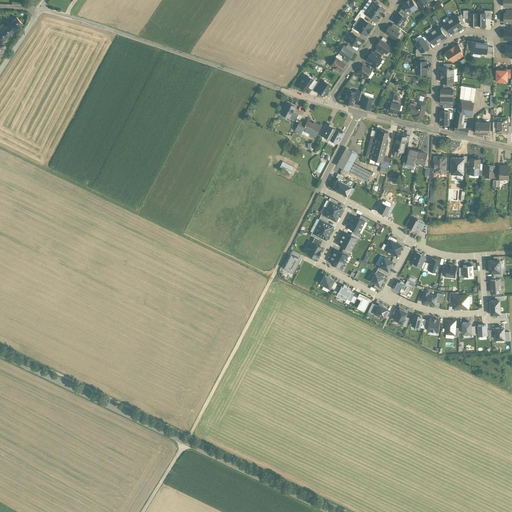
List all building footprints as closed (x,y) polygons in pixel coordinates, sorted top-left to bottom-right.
[(418,8),(412,0),(407,0),(403,3),(404,5),(406,8),(409,6),(411,9),(412,11),(418,8)] [(375,2),(373,1),(365,12),(365,13),(366,14),(376,20),(380,15),(381,15),(383,12),(382,11),(384,9),(381,6),(380,4),(379,3),(376,4),(375,2)] [(406,12),(401,9),(399,13),(406,18),(409,14),(406,12)] [(399,13),(399,12),(393,20),(401,25),(406,18),(399,13)] [(457,29),(462,26),(461,24),(459,20),(460,20),(458,16),(457,15),(450,19),(457,29)] [(17,17),(12,21),(17,27),(22,23),(17,17)] [(363,19),(361,18),(355,27),(360,30),(366,35),(367,32),(368,33),(371,28),(371,27),(372,25),(363,19)] [(451,33),(457,29),(450,19),(444,23),(445,25),(450,32),(451,33)] [(12,21),(7,25),(13,31),(17,27),(12,21)] [(7,25),(3,30),(8,35),(13,31),(7,25)] [(391,27),(389,26),(385,32),(395,39),(399,33),(397,31),(391,27)] [(440,40),(446,36),(445,35),(440,28),(439,26),(433,30),(440,40)] [(434,44),(440,40),(433,30),(428,34),(429,36),(433,42),(434,44)] [(358,37),(352,33),(350,35),(350,34),(348,37),(348,38),(347,40),(356,46),(358,43),(359,44),(360,41),(361,39),(358,37)] [(424,41),(423,38),(416,42),(417,44),(416,45),(418,48),(419,47),(422,52),(429,47),(428,46),(424,41)] [(481,40),(472,39),(472,42),(471,50),(471,51),(476,52),(476,53),(481,53),(486,53),(487,46),(488,43),(481,42),(481,40)] [(390,46),(380,40),(376,46),(377,47),(384,51),(386,52),(390,46)] [(458,44),(452,48),(458,58),(463,55),(461,52),(463,51),(458,44)] [(346,47),(344,45),(339,53),(344,56),(348,59),(353,52),(351,50),(346,47)] [(452,48),(445,52),(450,59),(452,58),(453,61),(458,58),(452,48)] [(373,53),(372,52),(366,60),(371,63),(376,66),(381,58),(379,57),(373,53)] [(341,61),(336,58),(331,65),(340,71),(344,64),(341,61)] [(416,61),(416,72),(420,72),(420,73),(427,73),(427,68),(428,68),(428,64),(427,64),(427,61),(425,61),(416,61)] [(371,70),(363,64),(357,72),(367,76),(371,70)] [(506,70),(497,70),(496,70),(496,80),(497,80),(507,80),(507,81),(507,80),(507,77),(507,70),(506,70)] [(313,79),(306,75),(299,85),(301,86),(300,86),(301,87),(303,89),(304,89),(305,89),(306,90),(308,86),(313,79)] [(313,79),(308,86),(312,89),(316,83),(317,82),(313,79)] [(319,85),(316,90),(324,96),(331,86),(323,80),(319,85)] [(476,88),(461,86),(460,100),(468,101),(473,102),(476,88)] [(355,92),(347,90),(344,101),(352,104),(353,99),(355,92)] [(399,95),(395,94),(392,102),(392,103),(390,110),(398,112),(400,105),(400,104),(400,101),(398,101),(399,95)] [(372,98),(364,95),(362,101),(360,106),(369,109),(372,98)] [(426,103),(419,101),(418,103),(411,101),(410,105),(409,105),(407,111),(415,113),(415,116),(422,118),(426,103)] [(294,106),(286,102),(281,113),(288,117),(289,117),(291,112),(294,106)] [(467,108),(459,106),(458,110),(463,111),(463,113),(469,114),(471,115),(472,108),(467,108)] [(444,111),(441,111),(441,124),(449,125),(449,112),(449,111),(444,111)] [(297,115),(291,112),(289,117),(288,117),(288,118),(294,121),(297,115)] [(508,118),(499,118),(499,122),(499,126),(496,126),(496,132),(503,132),(503,134),(507,134),(507,132),(508,132),(508,125),(508,118)] [(321,126),(315,123),(315,124),(307,120),(305,124),(303,129),(310,132),(309,133),(315,137),(321,126)] [(299,121),(295,130),(301,133),(303,129),(305,124),(299,121)] [(490,122),(476,122),(475,133),(490,133),(490,122)] [(327,123),(320,134),(323,136),(329,124),(327,123)] [(339,131),(330,127),(331,125),(329,124),(323,136),(335,142),(341,131),(340,130),(339,131)] [(461,125),(455,124),(454,130),(467,133),(468,127),(467,127),(464,126),(461,125)] [(380,130),(379,130),(378,134),(375,133),(374,136),(386,140),(388,132),(380,130)] [(341,131),(335,142),(338,144),(344,132),(341,131)] [(406,136),(398,134),(394,149),(393,155),(398,156),(399,151),(403,152),(406,141),(407,136),(406,136)] [(374,136),(371,136),(365,158),(382,162),(383,156),(387,140),(386,140),(374,136)] [(357,153),(346,148),(337,165),(348,171),(353,162),(357,153)] [(417,151),(410,149),(408,156),(408,157),(407,162),(414,164),(415,161),(417,151)] [(427,153),(417,151),(415,161),(425,164),(427,153)] [(390,158),(383,156),(382,162),(379,172),(386,174),(390,158)] [(446,157),(434,156),(434,169),(434,172),(446,173),(446,157)] [(452,157),(452,173),(463,173),(464,162),(464,158),(452,157)] [(480,159),(470,159),(469,168),(469,173),(478,174),(479,174),(479,169),(480,159)] [(321,160),(316,170),(320,172),(326,162),(321,160)] [(292,167),(282,162),(279,169),(289,174),(292,167)] [(371,172),(353,162),(348,171),(366,181),(371,172)] [(494,165),(485,164),(485,176),(494,177),(494,165)] [(509,166),(500,165),(500,179),(509,179),(509,166)] [(341,182),(338,180),(337,180),(333,188),(347,195),(348,193),(351,188),(351,187),(341,182)] [(327,208),(339,214),(342,208),(336,205),(330,201),(327,208)] [(377,211),(385,215),(387,211),(389,207),(382,203),(377,211)] [(339,214),(327,208),(323,214),(330,218),(336,221),(339,214)] [(353,215),(350,221),(361,227),(364,221),(359,218),(353,215)] [(420,230),(424,224),(418,221),(419,220),(413,217),(408,227),(419,232),(420,230)] [(320,220),(317,227),(329,233),(333,227),(327,223),(320,220)] [(359,232),(361,227),(350,221),(347,226),(353,230),(359,232)] [(326,240),(329,233),(317,227),(314,233),(320,236),(326,240)] [(344,232),(341,238),(353,244),(356,239),(350,235),(344,232)] [(315,237),(312,242),(320,246),(323,241),(315,237)] [(350,250),(353,244),(341,238),(338,244),(344,247),(350,250)] [(395,242),(390,239),(384,250),(397,256),(402,246),(395,242)] [(320,246),(312,242),(309,249),(307,248),(306,249),(305,250),(305,252),(307,253),(306,253),(316,258),(317,255),(318,255),(320,251),(320,250),(321,247),(320,246)] [(335,249),(332,255),(345,261),(348,256),(341,253),(335,249)] [(291,255),(298,259),(300,254),(292,250),(290,255),(291,255)] [(423,260),(425,256),(417,252),(413,262),(421,266),(423,260)] [(298,259),(291,255),(284,268),(293,273),(300,260),(298,259)] [(342,267),(345,261),(332,255),(329,261),(335,264),(342,267)] [(383,257),(379,266),(387,270),(388,271),(392,262),(383,257)] [(439,260),(432,258),(430,263),(428,269),(436,272),(439,260)] [(490,273),(493,272),(501,272),(501,270),(500,260),(494,260),(489,261),(490,273)] [(445,276),(455,277),(456,266),(453,265),(453,264),(450,264),(450,265),(446,264),(446,267),(445,276)] [(463,267),(464,276),(473,275),(473,269),(473,265),(463,266),(463,267)] [(375,273),(371,281),(379,286),(384,277),(383,277),(375,273)] [(334,280),(324,275),(320,283),(330,288),(333,282),(334,280)] [(491,280),(492,292),(501,292),(500,279),(491,280)] [(406,296),(411,287),(406,284),(400,281),(398,285),(396,284),(394,289),(406,296)] [(348,287),(344,285),(343,288),(341,287),(337,296),(346,301),(346,299),(350,291),(347,290),(348,287)] [(436,302),(437,296),(428,294),(429,291),(425,290),(422,302),(435,305),(436,302)] [(364,311),(370,298),(359,293),(358,295),(357,297),(361,299),(357,307),(364,311)] [(437,296),(436,302),(442,303),(444,294),(438,293),(437,296)] [(453,308),(468,308),(468,296),(456,296),(453,296),(453,302),(453,308)] [(500,313),(500,300),(496,300),(491,301),(491,314),(497,313),(500,313)] [(375,313),(378,306),(372,303),(368,312),(374,314),(375,313)] [(387,309),(379,305),(378,306),(375,313),(383,317),(383,316),(386,311),(387,309)] [(407,312),(400,308),(399,310),(396,316),(394,319),(402,323),(405,316),(407,312)] [(411,325),(420,327),(423,319),(423,317),(414,315),(411,325)] [(433,319),(430,319),(430,320),(428,329),(428,330),(438,332),(440,320),(436,319),(433,319)] [(456,320),(446,320),(445,334),(455,334),(455,327),(456,320)] [(471,322),(463,323),(463,333),(470,333),(471,333),(471,326),(471,322)] [(479,335),(488,335),(488,330),(487,325),(478,325),(479,335)] [(504,327),(495,328),(496,339),(505,339),(504,332),(504,327)]
